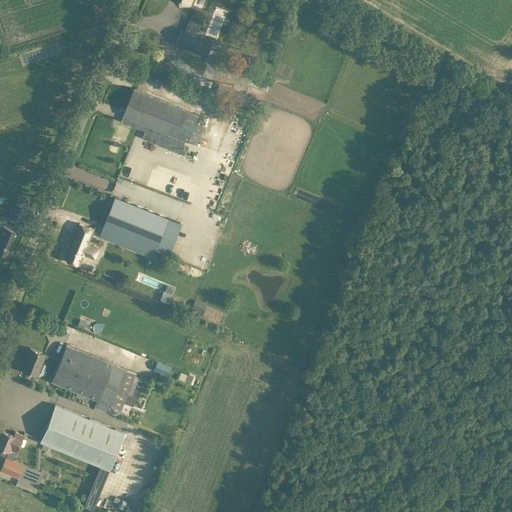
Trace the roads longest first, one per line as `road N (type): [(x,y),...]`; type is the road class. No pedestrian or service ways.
road 1 (unclassified): [(0,314),(127,0)]
road 2 (track): [(511,111),(326,0)]
